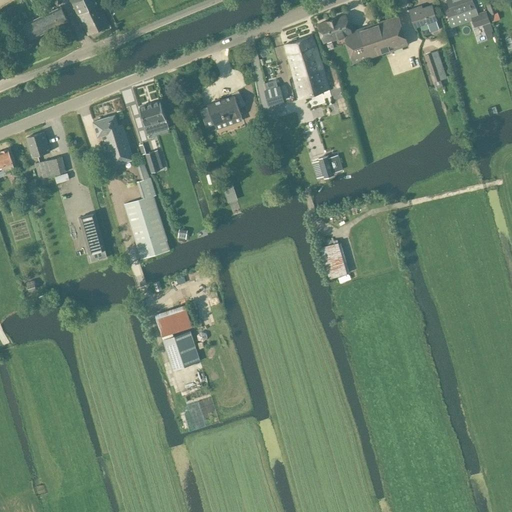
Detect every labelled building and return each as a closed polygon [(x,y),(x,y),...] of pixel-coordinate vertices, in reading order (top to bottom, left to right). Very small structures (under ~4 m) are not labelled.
[(87,0),(74,7),(84,26),(105,15),(100,4),(103,3),(101,0),(87,0)] [(449,16),(463,11),(475,8),(472,0),(447,0),(449,4),(445,6),(449,16)] [(493,1),(486,3),(490,14),(497,11),(493,1)] [(409,9),(415,26),(427,22),(430,31),(431,32),(438,30),(439,28),(436,20),(436,19),(431,5),(419,9),(417,6),(409,9)] [(61,7),(23,24),(30,38),(68,21),(61,7)] [(486,11),(472,16),(475,26),(482,24),(485,33),(490,31),(487,22),(489,22),(486,11)] [(345,14),(318,24),(324,42),(345,35),(355,62),(407,44),(398,16),(352,31),(345,14)] [(110,24),(105,15),(84,26),(88,35),(110,24)] [(335,69),(330,66),(326,67),(327,68),(323,70),(312,35),(285,44),(300,99),(329,89),(324,73),(328,72),(331,84),(339,82),(335,69)] [(432,52),(425,54),(433,79),(434,82),(440,79),(432,52)] [(280,87),(265,91),(269,105),(284,101),(280,87)] [(209,106),(200,109),(204,122),(213,119),(214,124),(215,124),(241,116),(239,108),(245,104),(238,90),(234,93),(234,95),(223,98),(208,103),(209,106)] [(345,99),(336,101),(340,108),(346,106),(345,99)] [(139,107),(146,130),(167,123),(160,100),(152,103),(147,104),(148,104),(139,107)] [(115,115),(94,121),(98,136),(102,136),(103,140),(106,139),(114,165),(132,159),(122,125),(118,125),(115,115)] [(257,116),(251,120),(254,126),(259,124),(261,123),(257,116)] [(254,126),(253,127),(257,134),(263,131),(259,124),(254,126)] [(44,132),(27,138),(32,156),(50,151),(44,132)] [(6,170),(14,167),(12,162),(13,162),(8,149),(0,151),(0,166),(4,165),(6,170)] [(146,153),(152,172),(160,169),(158,163),(161,162),(157,149),(154,150),(146,153)] [(319,160),(312,162),(317,177),(323,175),(324,177),(334,174),(333,172),(329,157),(328,155),(318,158),(319,160)] [(39,178),(55,174),(66,171),(62,156),(35,163),(39,178)] [(137,181),(143,198),(153,195),(156,194),(151,177),(150,178),(144,163),(137,165),(142,180),(137,181)] [(233,184),(224,187),(227,196),(236,193),(233,184)] [(169,250),(153,195),(143,198),(125,204),(141,258),(169,250)] [(96,213),(80,218),(89,253),(105,248),(96,213)] [(36,289),(33,281),(27,282),(29,291),(36,289)] [(190,330),(163,339),(173,369),(200,360),(190,330)]
